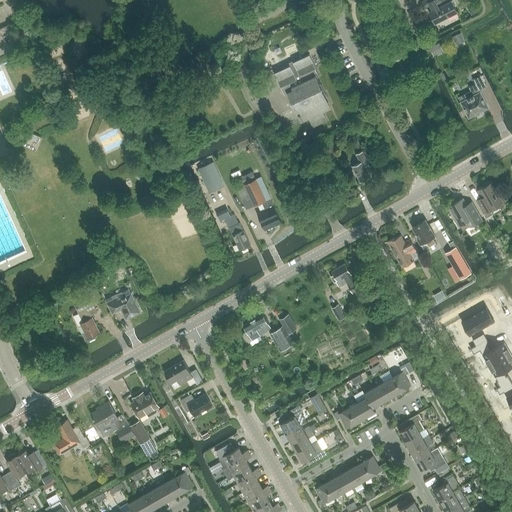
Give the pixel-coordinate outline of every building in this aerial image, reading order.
[(425,0),(421,2),(424,8),(430,5),(433,10),(429,12),(435,23),(457,12),(454,5),(456,5),(453,0),(452,0),(452,1),(451,0),(451,1),(450,0),(425,0)] [(477,4),(469,8),(472,15),(480,11),(477,4)] [(0,33),(2,33),(4,38),(14,33),(10,24),(9,24),(0,28),(0,33)] [(14,33),(4,38),(11,53),(21,48),(21,47),(14,33)] [(439,44),(430,48),(433,55),(442,51),(439,44)] [(309,54),(293,62),(294,63),(274,73),(281,87),(285,95),(288,93),(287,90),(316,76),(318,75),(315,68),(316,68),(309,54)] [(271,70),(264,56),(260,57),(267,72),(271,70)] [(273,56),(268,59),(272,69),(278,66),(273,56)] [(479,89),(479,90),(479,89),(480,89),(486,86),(487,86),(486,85),(481,75),(474,79),(476,83),(479,89)] [(294,104),(302,122),(309,118),(313,127),(328,121),(323,112),(330,108),(319,84),(316,76),(287,90),(288,93),(294,104)] [(481,92),(479,89),(479,90),(479,89),(476,83),(469,87),(473,95),(461,101),(461,102),(469,117),(469,118),(470,117),(469,117),(477,114),(477,115),(481,112),(481,111),(488,108),(489,108),(488,107),(481,92)] [(22,130),(20,134),(38,142),(41,137),(22,129),(22,130)] [(333,142),(326,146),(331,156),(338,152),(333,142)] [(361,162),(353,166),(360,182),(370,177),(365,165),(369,163),(363,151),(357,153),(361,162)] [(213,162),(199,168),(208,189),(222,183),(213,162)] [(254,206),(262,202),(266,200),(256,178),(248,182),(247,180),(243,182),(244,184),(254,206)] [(501,209),(503,208),(500,204),(505,201),(497,187),(496,187),(492,182),(491,183),(488,181),(484,184),(484,187),(478,190),(484,200),(479,203),(490,223),(495,220),(492,214),(494,213),(496,214),(501,211),(501,209)] [(266,200),(262,202),(266,209),(258,213),(266,230),(281,223),(270,198),(266,200)] [(449,206),(460,225),(463,230),(482,219),(473,204),(467,207),(463,199),(449,206)] [(235,215),(226,220),(240,250),(251,245),(240,222),(238,223),(235,215)] [(417,239),(420,245),(423,249),(428,246),(429,247),(436,243),(432,237),(435,236),(426,220),(413,227),(419,238),(417,239)] [(394,238),(384,243),(385,244),(388,241),(402,267),(420,257),(410,238),(405,241),(401,235),(395,239),(394,238)] [(456,247),(446,253),(461,279),(471,273),(456,247)] [(345,263),(332,271),(335,276),(332,277),(334,282),(336,281),(339,286),(347,281),(353,293),(365,286),(358,274),(353,277),(345,263)] [(95,285),(85,290),(89,297),(99,292),(95,285)] [(107,302),(112,314),(121,309),(126,318),(126,319),(127,319),(127,318),(140,312),(141,312),(141,311),(132,292),(118,299),(117,297),(107,302)] [(79,313),(73,316),(79,326),(81,325),(85,333),(83,334),(86,340),(88,341),(96,337),(96,335),(96,333),(99,332),(91,315),(98,312),(92,301),(76,308),(79,313)] [(338,304),(332,308),(339,320),(345,316),(338,304)] [(486,306),(467,317),(475,331),(494,320),(486,306)] [(263,314),(244,325),(247,331),(244,333),(245,335),(243,336),(247,342),(248,341),(249,342),(271,329),(263,314)] [(289,314),(280,319),(288,333),(292,331),(297,328),(289,314)] [(270,333),(280,351),(293,343),(283,326),(270,333)] [(485,331),(474,337),(477,342),(488,336),(485,331)] [(487,344),(476,350),(480,356),(483,354),(489,365),(510,353),(504,342),(491,349),(487,344)] [(511,355),(510,353),(489,365),(495,375),(492,377),(495,383),(506,377),(503,371),(511,366),(511,355)] [(376,356),(369,360),(370,361),(370,362),(371,364),(372,365),(378,362),(378,361),(376,356)] [(191,372),(184,360),(164,371),(174,387),(193,376),(197,384),(203,381),(196,369),(191,372)] [(402,371),(393,376),(401,391),(411,386),(405,375),(414,370),(409,361),(400,367),(402,371)] [(401,391),(393,376),(383,382),(392,396),(401,391)] [(392,396),(383,382),(374,387),(382,402),(392,396)] [(511,387),(511,386),(500,392),(504,398),(507,396),(511,405),(511,387)] [(373,407),(382,402),(374,387),(364,393),(367,397),(373,407)] [(135,401),(132,403),(139,417),(147,413),(149,416),(157,412),(155,408),(159,406),(151,392),(145,396),(143,392),(133,398),(135,401)] [(192,393),(181,400),(187,411),(192,409),(195,415),(212,405),(205,393),(195,399),(192,393)] [(358,402),(366,417),(376,411),(373,407),(367,397),(364,393),(360,395),(362,399),(358,402)] [(320,397),(312,401),(319,414),(327,409),(320,397)] [(102,407),(91,413),(99,428),(114,420),(119,430),(118,431),(122,439),(133,432),(129,425),(123,414),(117,417),(109,401),(101,406),(102,407)] [(366,417),(358,402),(348,407),(357,422),(366,417)] [(291,417),(280,423),(286,433),(300,425),(307,421),(301,412),(303,411),(299,405),(288,412),(291,417)] [(164,407),(160,409),(164,417),(169,414),(164,407)] [(348,407),(339,413),(338,411),(333,413),(337,419),(341,417),(347,428),(357,422),(348,407)] [(399,431),(405,441),(420,432),(424,429),(419,420),(422,419),(419,413),(402,423),(405,428),(399,431)] [(64,437),(54,443),(60,454),(60,452),(79,441),(83,448),(90,444),(86,437),(85,437),(78,426),(73,429),(67,420),(57,426),(64,437)] [(131,426),(141,443),(148,455),(157,450),(140,421),(131,426)] [(303,430),(300,425),(286,433),(291,442),(312,430),(310,426),(303,430)] [(311,443),(317,440),(318,440),(315,435),(312,430),(291,442),(297,452),(311,443)] [(339,430),(335,433),(338,439),(343,436),(339,430)] [(92,431),(86,435),(90,442),(92,441),(92,442),(97,439),(92,431)] [(420,432),(405,441),(410,450),(431,438),(429,434),(423,437),(420,432)] [(416,459),(430,451),(427,446),(434,442),(431,438),(410,450),(416,459)] [(316,461),(327,454),(324,448),(323,449),(317,440),(311,443),(297,452),(302,461),(313,455),(316,461)] [(219,458),(224,467),(249,453),(248,450),(242,453),(239,447),(235,449),(231,442),(217,451),(221,458),(219,458)] [(39,449),(34,452),(43,467),(48,464),(39,449)] [(16,455),(26,472),(35,467),(37,470),(43,467),(34,452),(29,455),(26,450),(16,455)] [(436,460),(430,451),(416,459),(421,469),(428,465),(431,471),(435,468),(443,464),(446,462),(443,456),(436,460)] [(17,478),(26,472),(16,455),(15,454),(14,453),(9,456),(8,458),(9,459),(7,461),(12,470),(7,473),(13,484),(17,482),(19,481),(17,478)] [(233,474),(249,465),(246,459),(251,456),(249,453),(224,467),(223,468),(228,477),(233,474)] [(373,455),(363,461),(371,476),(381,470),(382,472),(386,470),(383,464),(379,466),(373,455)] [(371,476),(363,461),(353,466),(362,481),(371,476)] [(443,464),(435,468),(438,473),(446,469),(443,464)] [(233,474),(238,483),(259,471),(258,468),(252,471),(249,465),(233,474)] [(185,471),(176,476),(184,491),(194,485),(188,475),(192,472),(188,466),(184,469),(185,471)] [(344,472),(352,486),(362,481),(353,466),(344,472)] [(448,468),(439,473),(440,477),(444,475),(449,471),(448,468)] [(238,483),(243,492),(259,483),(256,477),(261,474),(259,471),(238,483)] [(352,486),(344,472),(335,477),(343,492),(352,486)] [(427,477),(429,482),(439,476),(436,472),(427,477)] [(460,488),(461,487),(452,472),(441,479),(444,484),(433,490),(439,500),(460,488)] [(13,484),(7,473),(1,476),(0,473),(0,494),(9,489),(10,491),(15,488),(13,484)] [(389,486),(395,481),(390,475),(384,480),(389,486)] [(176,476),(166,482),(175,496),(184,491),(176,476)] [(325,483),(334,497),(343,492),(335,477),(325,483)] [(165,502),(175,496),(166,482),(157,487),(165,502)] [(243,492),(248,501),(270,489),(268,485),(262,488),(259,483),(243,492)] [(324,503),(334,497),(325,483),(316,488),(322,499),(317,501),(321,507),(325,505),(324,503)] [(156,507),(165,502),(157,487),(147,492),(156,507)] [(465,497),(460,488),(439,500),(444,509),(465,497)] [(248,501),(253,510),(269,500),(266,495),(271,492),(270,489),(248,501)] [(146,511),(156,507),(147,492),(138,498),(146,511)] [(50,506),(53,511),(74,511),(66,496),(50,506)] [(445,511),(460,511),(464,510),(470,506),(465,497),(444,509),(445,511)] [(131,508),(131,507),(133,511),(146,511),(138,498),(128,503),(131,508)] [(417,511),(420,511),(414,501),(409,504),(406,498),(389,508),(391,511),(395,511),(400,510),(401,511),(417,511)] [(269,500),(253,510),(249,511),(269,511),(280,506),(278,503),(273,506),(269,500)]
